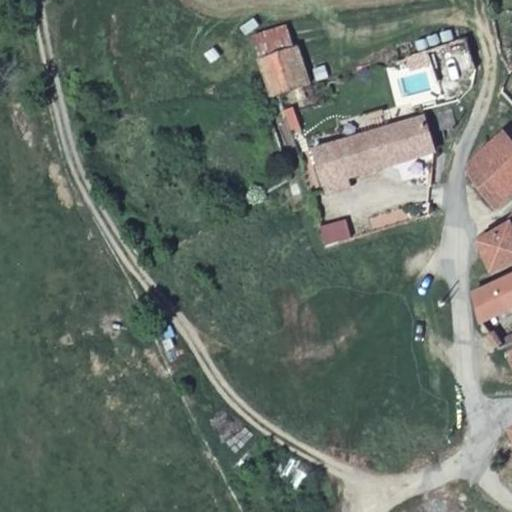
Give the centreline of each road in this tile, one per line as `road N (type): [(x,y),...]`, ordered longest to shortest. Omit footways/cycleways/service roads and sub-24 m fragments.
road 1 (track): [(385,498),(265,431),(146,282),(72,156),(37,0)]
road 2 (unclassified): [(493,422),(468,382),(456,189)]
road 3 (track): [(478,0),(490,67),(456,161),(456,189)]
road 4 (unclassified): [(474,456),(368,511)]
